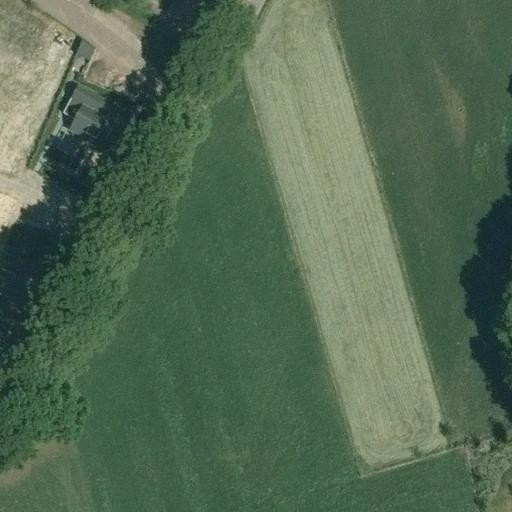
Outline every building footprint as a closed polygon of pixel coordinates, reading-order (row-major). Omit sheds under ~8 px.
[(155,19),(158,11),(131,0),(127,8),(155,19)] [(176,0),(167,16),(190,29),(206,0),(176,0)] [(0,130),(5,121),(22,129),(37,99),(9,83),(0,99),(0,130)] [(111,155),(124,131),(97,117),(104,104),(77,90),(70,103),(81,109),(69,133),(111,155)] [(20,136),(4,172),(25,182),(42,146),(20,136)] [(0,299),(11,306),(18,294),(24,284),(27,278),(30,274),(33,267),(40,257),(24,247),(20,244),(0,233),(0,299)]
